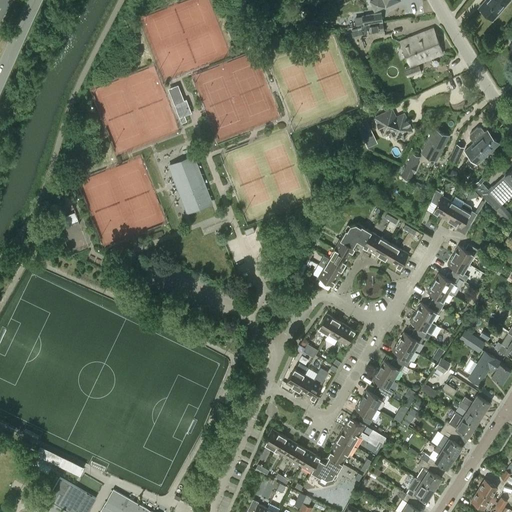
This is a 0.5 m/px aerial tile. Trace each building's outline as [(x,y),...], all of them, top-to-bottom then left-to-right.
[(396,0),(369,0),(374,10),(385,4),(386,5),(396,0)] [(484,0),(478,7),(492,19),(508,0),(484,0)] [(363,25),(365,25),(383,22),(381,12),(361,16),(363,25)] [(361,25),(361,29),(363,34),(367,33),(384,31),(383,22),(365,25),(363,25),(361,25)] [(415,63),(409,66),(410,67),(404,69),(407,77),(421,72),(417,63),(443,53),(433,28),(421,32),(424,39),(419,41),(422,48),(419,49),(419,48),(416,49),(417,56),(413,57),(415,63)] [(363,34),(361,29),(351,32),(352,37),(363,34)] [(400,41),(409,66),(415,63),(413,57),(417,56),(416,49),(419,48),(419,49),(422,48),(419,41),(424,39),(421,32),(400,41)] [(178,84),(168,88),(181,123),(187,121),(184,115),(192,112),(186,99),(184,100),(178,84)] [(384,106),(381,100),(374,104),(376,106),(377,109),(384,106)] [(408,125),(409,123),(410,121),(406,119),(403,114),(398,116),(394,114),(391,109),(375,117),(378,123),(376,123),(379,128),(380,128),(383,134),(388,131),(403,137),(405,133),(411,130),(408,125)] [(362,135),(371,131),(366,119),(357,123),(362,135)] [(470,156),(492,136),(486,129),(484,131),(480,127),(477,126),(469,133),(469,137),(473,141),(464,150),(470,156)] [(434,129),(422,154),(435,160),(447,135),(434,129)] [(477,163),(499,143),(492,136),(470,156),(470,157),(466,161),(472,167),(476,163),(477,163)] [(464,147),(456,143),(449,159),(457,163),(464,147)] [(411,152),(406,166),(401,176),(410,180),(413,173),(414,173),(418,164),(417,164),(420,156),(411,152)] [(212,204),(194,154),(168,164),(186,214),(212,204)] [(477,186),(475,188),(496,208),(496,209),(502,204),(511,194),(511,167),(504,175),(505,176),(493,187),(491,185),(487,189),(481,182),(477,186)] [(442,215),(451,200),(442,195),(444,193),(435,188),(431,200),(436,203),(432,209),(442,215)] [(451,200),(442,215),(451,220),(460,205),(451,200)] [(465,220),(470,223),(476,213),(471,210),(472,209),(471,205),(464,201),(461,206),(460,205),(451,220),(461,226),(465,220)] [(511,214),(502,206),(498,209),(507,218),(511,214)] [(74,211),(58,216),(61,225),(77,220),(74,211)] [(345,228),(339,239),(353,247),(355,245),(361,243),(363,244),(371,230),(361,224),(360,225),(355,223),(352,223),(349,224),(346,229),(345,228)] [(246,234),(255,231),(253,225),(244,229),(246,234)] [(371,230),(363,244),(372,250),(381,236),(371,230)] [(381,236),(372,250),(381,256),(390,241),(381,236)] [(339,239),(333,248),(348,256),(353,247),(339,239)] [(390,241),(381,256),(390,261),(399,247),(390,241)] [(475,254),(478,249),(478,248),(467,242),(464,248),(458,244),(452,253),(467,262),(473,253),(475,254)] [(399,247),(390,261),(399,266),(408,252),(399,247)] [(333,248),(328,257),(342,266),(348,256),(333,248)] [(462,271),(467,262),(452,253),(447,263),(453,266),(449,272),(458,277),(464,280),(467,275),(462,271)] [(328,257),(322,266),(337,275),(342,266),(328,257)] [(322,266),(317,275),(331,284),(337,275),(322,266)] [(438,272),(432,282),(447,291),(453,281),(455,282),(458,277),(449,272),(447,271),(444,276),(438,272)] [(442,300),(447,291),(432,282),(427,291),(433,295),(430,300),(441,306),(444,301),(442,300)] [(479,299),(488,304),(492,299),(483,293),(479,299)] [(437,312),(441,306),(430,300),(427,305),(420,302),(415,311),(430,320),(435,311),(437,312)] [(425,329),(430,320),(415,311),(409,321),(415,325),(412,330),(423,336),(426,338),(430,332),(425,329)] [(318,327),(328,333),(336,319),(327,313),(318,327)] [(345,324),(336,319),(328,333),(337,339),(345,324)] [(355,330),(345,324),(337,339),(346,344),(355,330)] [(464,328),(458,337),(478,350),(484,341),(464,328)] [(420,342),(423,336),(412,330),(409,335),(403,331),(397,341),(413,350),(418,341),(420,342)] [(511,351),(511,335),(507,332),(500,343),(497,342),(493,347),(506,355),(509,350),(511,351)] [(407,359),(413,350),(397,341),(392,350),(398,354),(395,359),(403,363),(406,365),(409,360),(407,359)] [(439,347),(435,352),(441,355),(444,350),(439,347)] [(471,358),(464,369),(470,373),(467,377),(478,384),(489,367),(495,358),(485,351),(477,362),(471,358)] [(403,363),(395,359),(393,357),(390,362),(384,359),(378,368),(393,377),(398,368),(400,369),(403,363)] [(450,363),(441,357),(434,367),(444,373),(450,363)] [(495,358),(489,367),(494,371),(491,376),(501,383),(510,370),(503,365),(504,363),(495,358)] [(295,387),(304,373),(294,367),(286,382),(295,387)] [(320,367),(313,378),(304,393),(314,399),(322,384),(320,383),(327,371),(320,367)] [(387,386),(393,377),(378,368),(372,378),(379,382),(375,387),(386,393),(389,395),(392,389),(387,386)] [(295,387),(304,393),(313,378),(304,373),(295,387)] [(453,395),(456,390),(445,382),(442,388),(453,395)] [(436,391),(424,383),(420,389),(433,397),(436,391)] [(383,399),(386,393),(375,387),(372,392),(366,388),(360,398),(375,407),(381,397),(383,399)] [(461,400),(470,405),(482,413),(489,402),(477,394),(473,400),(464,395),(461,400)] [(370,416),(375,407),(360,398),(355,408),(361,411),(358,416),(369,423),(372,417),(370,416)] [(417,408),(422,401),(417,398),(412,405),(417,408)] [(475,424),(482,413),(470,405),(461,400),(458,405),(466,411),(462,416),(475,424)] [(402,403),(394,417),(400,421),(408,407),(402,403)] [(417,411),(410,407),(404,417),(405,417),(410,421),(411,421),(417,411)] [(468,435),(475,424),(462,416),(455,412),(449,422),(446,421),(443,426),(458,436),(461,431),(468,435)] [(349,416),(344,426),(358,434),(364,425),(349,416)] [(352,443),(358,434),(344,426),(338,435),(352,443)] [(455,441),(458,436),(443,426),(439,432),(443,434),(436,445),(454,456),(461,445),(455,441)] [(264,443),(274,449),(282,434),(273,428),(264,443)] [(274,449),(283,454),(292,439),(282,434),(274,449)] [(338,435),(333,444),(347,453),(352,443),(338,435)] [(283,454),(292,459),(301,445),(292,439),(283,454)] [(341,462),(347,453),(333,444),(327,454),(341,462)] [(292,459),(301,465),(310,450),(301,445),(292,459)] [(408,448),(417,454),(419,451),(410,445),(408,448)] [(447,467),(454,456),(436,445),(433,449),(439,453),(435,459),(430,456),(426,461),(437,468),(440,463),(447,467)] [(319,455),(310,450),(301,465),(311,470),(319,455)] [(430,456),(425,452),(421,458),(426,461),(430,456)] [(48,472),(53,463),(36,454),(31,463),(48,472)] [(341,462),(327,454),(326,456),(322,457),(319,455),(311,470),(312,471),(311,473),(316,476),(317,474),(320,476),(316,481),(322,484),(333,482),(331,477),(335,471),(336,472),(341,462)] [(416,477),(421,480),(433,488),(440,477),(434,473),(437,468),(426,461),(421,458),(418,463),(423,466),(416,477)] [(501,477),(506,480),(511,470),(511,462),(511,461),(501,477)] [(372,471),(378,475),(381,470),(375,466),(372,471)] [(60,477),(47,498),(70,511),(87,511),(96,498),(60,477)] [(365,477),(359,485),(364,488),(369,480),(365,477)] [(485,479),(478,490),(494,501),(496,498),(492,495),(497,487),(485,479)] [(426,499),(433,488),(421,480),(414,491),(409,488),(406,493),(416,500),(420,495),(426,499)] [(282,492),(285,485),(279,483),(276,489),(282,492)] [(153,511),(113,489),(99,511),(153,511)] [(416,500),(406,493),(400,490),(397,495),(402,499),(396,509),(400,511),(417,511),(420,509),(413,505),(416,500)] [(493,503),(494,501),(478,490),(471,501),(483,509),(488,500),(493,503)] [(306,495),(302,502),(297,511),(309,511),(312,507),(308,505),(311,497),(306,495)] [(501,496),(497,502),(503,507),(504,505),(507,501),(501,496)] [(258,502),(252,499),(247,511),(249,511),(264,511),(267,508),(257,504),(258,502)] [(270,502),(267,508),(264,511),(277,511),(280,507),(270,502)] [(356,511),(358,510),(359,508),(347,502),(342,511),(356,511)] [(503,507),(497,502),(494,507),(500,511),(503,507)]
